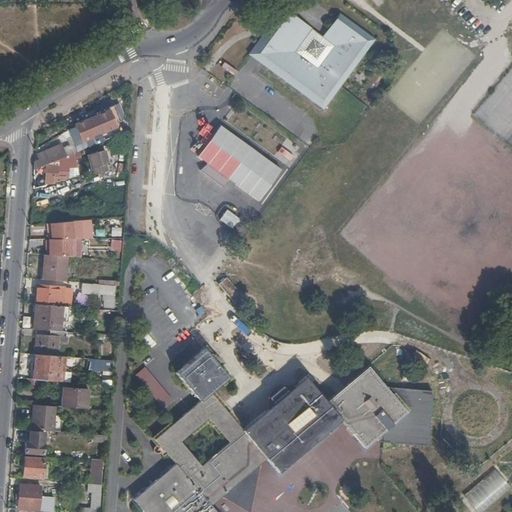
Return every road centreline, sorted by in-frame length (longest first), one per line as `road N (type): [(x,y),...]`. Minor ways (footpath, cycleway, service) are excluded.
road 1 (residential): [(0,371),(19,142),(10,120)]
road 2 (residential): [(10,120),(149,44)]
